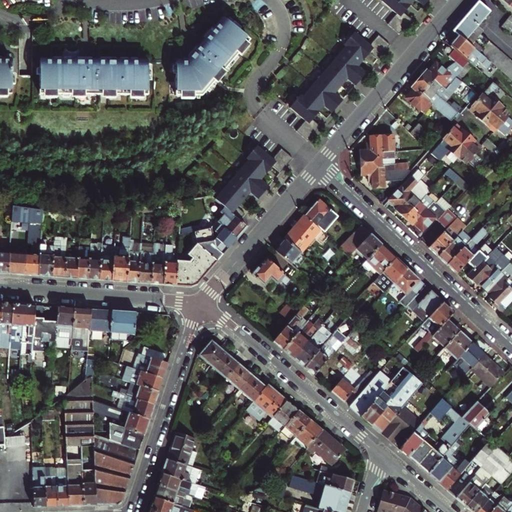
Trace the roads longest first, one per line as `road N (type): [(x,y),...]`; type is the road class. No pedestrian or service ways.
road 1 (residential): [(317,165),(511,347)]
road 2 (residential): [(384,456),(200,306)]
road 3 (residential): [(317,165),(458,0)]
road 4 (residential): [(200,306),(130,511)]
road 5 (residential): [(271,0),(284,37),(252,84),(251,99),(317,165)]
road 6 (residential): [(0,288),(200,306)]
road 7 (residential): [(200,306),(317,165)]
